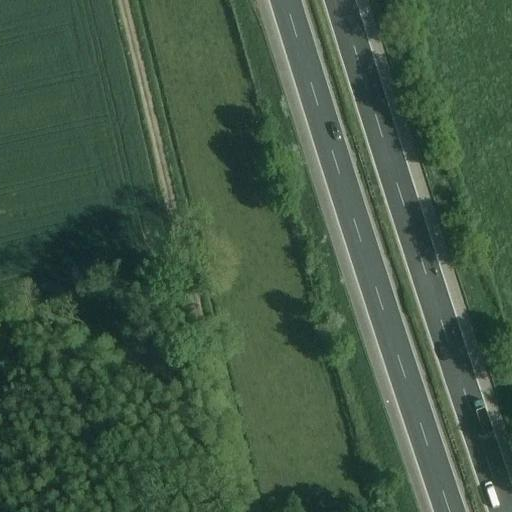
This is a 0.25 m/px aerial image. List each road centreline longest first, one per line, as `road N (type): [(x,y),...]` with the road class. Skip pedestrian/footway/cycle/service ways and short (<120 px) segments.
road 1 (motorway): [(284,0),(452,511)]
road 2 (motorway): [(501,511),(333,0)]
road 3 (track): [(242,511),(120,0)]
